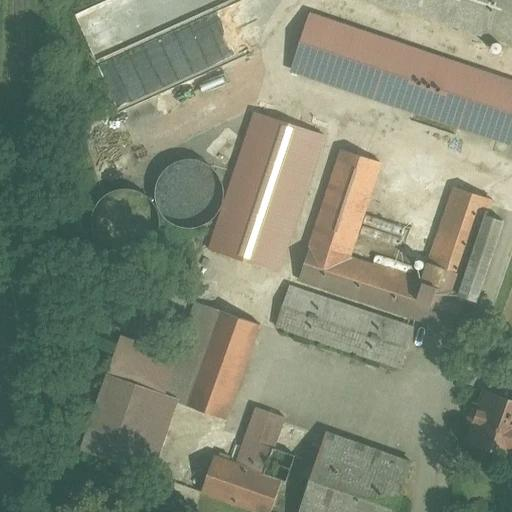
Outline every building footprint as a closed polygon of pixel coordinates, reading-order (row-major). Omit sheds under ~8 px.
[(511,0),(373,0),(511,44),(511,0)] [(511,79),(310,12),(290,69),(511,143),(511,79)] [(254,112),(210,249),(277,271),(322,134),(254,112)] [(297,281),(453,330),(464,295),(490,215),(495,199),(453,186),(422,280),(350,257),(380,164),(339,150),(297,281)] [(211,219),(219,211),(223,200),(223,188),(220,179),(214,170),(207,164),(197,160),(187,160),(177,162),(169,167),(161,176),(157,187),(157,198),(160,209),(168,218),(178,224),(189,227),(201,225),(211,219)] [(433,169),(431,167),(428,165),(426,164),(423,165),(420,166),(418,168),(417,171),(416,174),(417,177),(418,179),(421,181),(424,182),(426,182),(429,181),(431,179),(433,177),(434,175),(434,172),(433,169)] [(403,176),(401,173),(398,172),(396,171),(393,172),(390,173),(388,175),(387,178),(386,181),(387,183),(389,186),(391,188),(394,189),(396,189),(399,188),(401,186),(403,184),(404,181),(404,179),(403,176)] [(145,245),(153,238),(158,228),(159,218),(157,207),(151,199),(143,192),(134,188),(123,187),(113,190),(104,196),(98,204),(95,215),(95,225),(99,235),(105,244),(115,249),(125,251),(136,250),(145,245)] [(502,219),(490,215),(464,295),(477,299),(502,219)] [(400,368),(413,326),(292,286),(278,328),(400,368)] [(259,324),(196,303),(178,356),(164,396),(177,401),(227,418),(259,324)] [(164,396),(178,356),(121,335),(81,448),(151,473),(177,401),(164,396)] [(511,397),(486,388),(467,443),(511,458),(511,397)] [(255,408),(236,464),(266,474),(285,418),(255,408)] [(298,511),(400,511),(417,465),(326,433),(298,511)] [(214,456),(201,494),(252,511),(270,511),(282,480),(266,474),(236,464),(214,456)]
